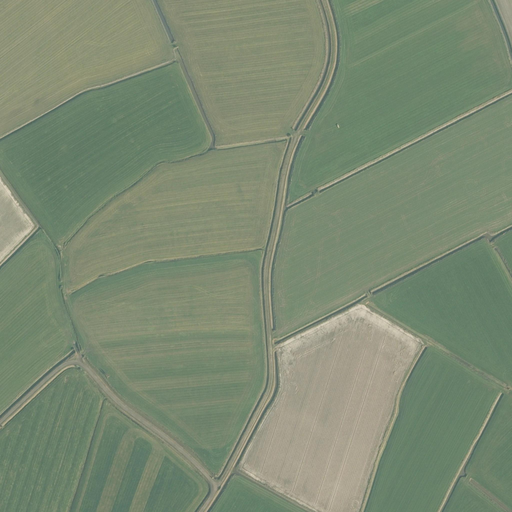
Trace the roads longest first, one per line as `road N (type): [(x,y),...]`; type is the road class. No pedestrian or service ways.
road 1 (track): [(216,488),(270,386),(266,268),(290,152),(332,59),(324,0)]
road 2 (track): [(216,488),(77,363),(58,369),(0,423)]
